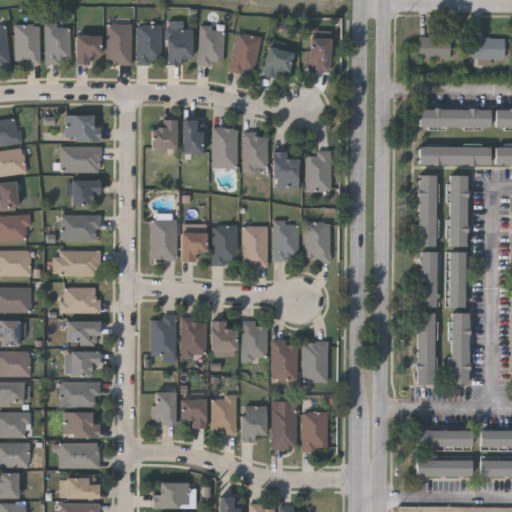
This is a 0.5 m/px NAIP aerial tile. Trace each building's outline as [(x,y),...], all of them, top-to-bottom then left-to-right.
[(130,64),(106,64),(106,23),(130,23),(130,64)] [(38,64),(13,64),(13,25),(38,25),(38,64)] [(68,62),(43,62),(43,25),(68,25),(68,62)] [(160,25),(160,60),(150,60),(150,64),(135,64),(135,25),(160,25)] [(0,26),(0,66),(10,66),(8,26),(0,26)] [(197,65),(198,28),(223,29),(222,66),(197,65)] [(165,29),(190,29),(190,57),(179,57),(179,65),(165,65),(165,29)] [(229,71),(234,34),(258,37),(254,74),(229,71)] [(88,64),(74,64),(74,36),(99,35),(99,55),(88,55),(88,64)] [(472,58),(472,36),(502,36),(502,58),(472,58)] [(328,38),(328,71),(307,71),(307,38),(328,38)] [(450,60),(418,60),(418,38),(450,38),(450,60)] [(277,69),(274,78),(259,73),(268,46),(292,54),(285,72),(277,69)] [(419,125),(419,107),(490,107),(490,125),(419,125)] [(511,108),(511,127),(495,127),(495,108),(511,108)] [(99,127),(99,140),(63,140),(63,115),(92,115),(92,127),(99,127)] [(19,143),(0,145),(0,119),(16,118),(19,143)] [(150,148),(150,127),(161,127),(161,119),(175,119),(175,148),(150,148)] [(180,153),(180,120),(203,120),(203,153),(180,153)] [(211,167),(211,128),(235,128),(235,167),(211,167)] [(265,169),(241,169),(241,132),(265,132),(265,169)] [(489,146),(489,163),(418,163),(418,146),(489,146)] [(511,164),(494,164),(494,146),(511,146),(511,164)] [(59,171),(59,147),(99,147),(99,171),(59,171)] [(0,150),(22,148),(25,173),(0,175),(0,150)] [(328,150),(328,191),(304,191),(304,155),(314,155),(314,150),(328,150)] [(296,157),(296,187),(272,187),(272,157),(296,157)] [(434,173),(434,245),(416,245),(416,173),(434,173)] [(465,173),(465,245),(448,245),(448,173),(465,173)] [(70,206),(70,180),(98,180),(98,195),(89,195),(89,206),(70,206)] [(0,208),(0,183),(15,183),(15,208),(0,208)] [(28,239),(0,241),(0,215),(26,214),(28,239)] [(98,240),(59,240),(59,215),(98,215),(98,240)] [(150,260),(150,220),(174,220),(174,260),(150,260)] [(272,260),(272,222),(297,222),(297,260),(272,260)] [(303,222),(328,222),(328,261),(303,261),(303,222)] [(210,264),(210,225),(235,225),(235,264),(210,264)] [(265,227),(265,266),(241,266),(241,227),(265,227)] [(204,253),(194,253),(194,262),(180,262),(180,233),(204,233),(204,253)] [(0,249),(29,249),(29,276),(0,276),(0,249)] [(418,305),(418,250),(435,250),(435,305),(418,305)] [(463,250),(463,305),(448,305),(448,250),(463,250)] [(98,251),(98,276),(53,276),(53,251),(98,251)] [(0,286),(29,286),(29,311),(0,311),(0,286)] [(60,312),(60,288),(99,288),(99,312),(60,312)] [(432,311),(432,382),(415,382),(415,311),(432,311)] [(449,382),(449,311),(468,311),(468,382),(449,382)] [(174,315),(174,354),(150,354),(150,319),(160,319),(160,315),(174,315)] [(204,318),(204,357),(180,357),(180,318),(204,318)] [(17,346),(0,346),(0,320),(17,320),(17,346)] [(65,343),(65,321),(97,321),(97,343),(65,343)] [(224,321),(224,328),(234,328),(234,352),(224,352),(224,354),(210,354),(210,321),(224,321)] [(255,321),(255,325),(265,325),(265,361),(240,361),(240,321),(255,321)] [(295,381),(270,380),(270,341),(295,342),(295,381)] [(326,342),(326,382),(301,382),(301,342),(326,342)] [(29,375),(0,375),(0,350),(29,350),(29,375)] [(97,365),(89,365),(89,377),(69,377),(69,351),(97,351),(97,365)] [(98,381),(98,406),(59,406),(59,381),(98,381)] [(0,406),(0,382),(27,382),(27,406),(0,406)] [(173,392),(173,425),(152,425),(152,392),(173,392)] [(210,396),(235,396),(235,434),(210,434),(210,396)] [(204,399),(204,428),(191,428),(191,420),(179,420),(179,399),(204,399)] [(240,441),(240,406),(265,406),(265,435),(253,435),(253,441),(240,441)] [(295,410),(295,449),(270,449),(270,410),(295,410)] [(0,412),(27,412),(27,437),(0,437),(0,412)] [(98,438),(62,438),(62,412),(90,412),(90,423),(98,423),(98,438)] [(325,412),(325,450),(301,450),(301,412),(325,412)] [(471,429),(471,444),(416,444),(416,429),(471,429)] [(511,429),(511,445),(480,445),(480,429),(511,429)] [(0,443),(27,443),(27,467),(0,467),(0,443)] [(97,468),(57,468),(57,443),(97,443),(97,468)] [(416,475),(416,459),(471,459),(471,475),(416,475)] [(511,475),(480,475),(480,459),(511,459),(511,475)] [(16,499),(0,499),(0,473),(16,473),(16,499)] [(59,478),(97,478),(97,499),(59,499),(59,478)] [(158,494),(158,483),(189,483),(189,508),(152,508),(152,494),(158,494)] [(238,511),(217,511),(217,498),(238,498),(238,511)] [(0,511),(26,511),(26,508),(18,508),(17,503),(0,503),(0,511)]
